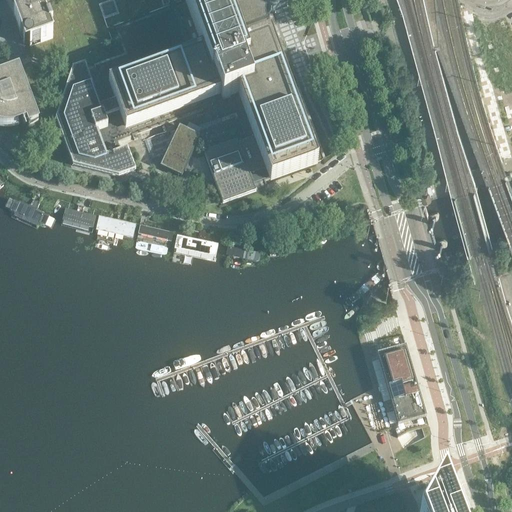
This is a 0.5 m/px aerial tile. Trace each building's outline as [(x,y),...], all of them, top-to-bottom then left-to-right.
[(7,0),(24,44),(26,46),(28,46),(30,47),(32,46),(31,46),(33,45),(34,43),(34,41),(34,40),(39,38),(41,43),(40,43),(53,39),(50,30),(52,29),(49,21),(47,22),(43,12),(40,13),(34,0),(7,0)] [(256,4),(255,4),(255,2),(256,1),(256,0),(184,0),(203,48),(142,70),(139,61),(191,42),(179,10),(120,32),(132,63),(131,64),(128,57),(94,70),(98,81),(136,68),(137,72),(108,83),(115,101),(100,106),(85,65),(72,69),(56,120),(73,167),(119,178),(136,172),(127,149),(107,156),(97,131),(108,127),(104,117),(119,112),(126,130),(220,95),(222,101),(230,98),(245,141),(238,144),(237,140),(204,153),(223,204),(256,192),(254,185),(269,180),(270,183),(317,166),(275,50),(278,49),(266,17),(266,16),(265,14),(265,12),(266,11),(266,9),(266,8),(265,8),(266,7),(266,6),(266,5),(266,4),(265,3),(265,2),(264,2),(263,1),(262,1),(261,0),(260,0),(259,1),(258,1),(257,2),(257,3),(256,4)] [(119,15),(114,1),(114,0),(99,6),(104,20),(119,15)] [(397,0),(402,13),(413,55),(435,49),(437,49),(481,170),(481,171),(500,164),(500,162),(502,162),(492,133),(488,121),(480,95),(479,91),(476,79),(470,56),(466,37),(461,16),(459,6),(451,0),(397,0)] [(281,38),(273,17),(272,15),(269,17),(277,39),(281,38)] [(38,122),(19,68),(19,67),(3,73),(5,76),(2,77),(1,76),(0,75),(0,128),(1,128),(3,128),(5,129),(8,129),(12,128),(14,128),(17,127),(19,127),(18,123),(19,123),(17,119),(21,118),(23,124),(24,124),(23,121),(27,119),(29,125),(38,122)] [(189,124),(187,130),(199,134),(201,129),(189,124)] [(201,137),(199,136),(186,130),(179,127),(178,130),(160,168),(181,178),(201,137)] [(429,198),(426,189),(426,188),(420,190),(423,200),(425,201),(428,200),(429,198)] [(11,214),(52,231),(57,219),(17,202),(16,202),(15,201),(14,201),(13,201),(11,201),(10,202),(9,202),(8,203),(6,207),(6,208),(7,209),(7,210),(8,211),(9,212),(10,212),(10,213),(11,214)] [(65,211),(61,226),(92,234),(96,218),(65,211)] [(100,218),(96,233),(134,241),(138,226),(100,218)] [(135,240),(171,248),(174,233),(138,226),(135,240)] [(177,235),(174,253),(216,261),(220,244),(177,235)] [(225,256),(226,258),(256,263),(259,262),(260,255),(258,253),(228,248),(226,250),(225,256)] [(351,307),(352,307),(383,281),(383,280),(384,280),(384,279),(384,278),(384,277),(384,276),(383,276),(383,275),(382,275),(381,274),(380,274),(379,274),(378,274),(346,301),(346,302),(345,303),(346,304),(346,305),(346,306),(347,306),(347,307),(348,307),(349,307),(350,308),(351,308),(351,307)] [(424,417),(406,353),(397,355),(395,356),(380,360),(399,424),(424,417)] [(428,511),(449,511),(441,490),(428,511)]
